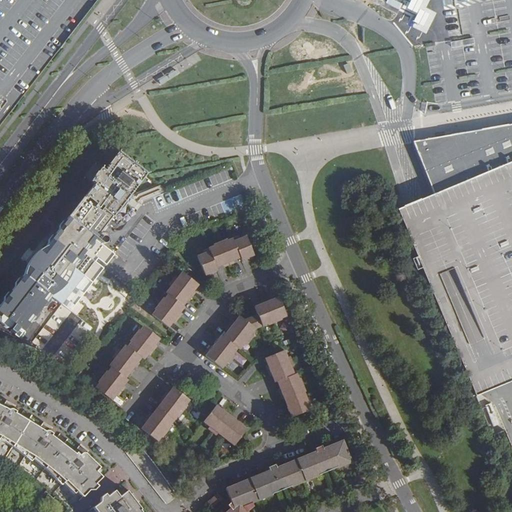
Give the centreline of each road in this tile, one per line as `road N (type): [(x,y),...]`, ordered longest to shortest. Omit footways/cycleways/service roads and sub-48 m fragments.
road 1 (residential): [(300,265),(220,297),(182,345),(259,414),(275,445)]
road 2 (tertiary): [(0,205),(83,97),(188,25)]
road 3 (tertiary): [(158,0),(63,86),(0,164)]
road 4 (residential): [(172,509),(152,503),(87,427),(0,372)]
road 5 (residential): [(300,265),(259,164),(257,83)]
road 6 (residential): [(361,407),(300,265)]
road 7 (residential): [(275,445),(206,475),(172,509)]
